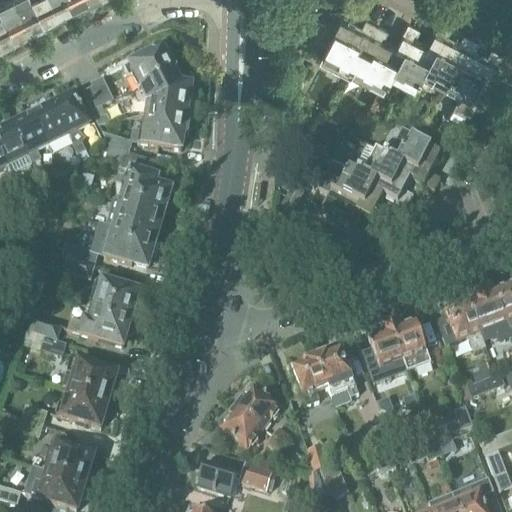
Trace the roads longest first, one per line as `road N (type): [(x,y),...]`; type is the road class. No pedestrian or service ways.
road 1 (residential): [(511,236),(264,322),(199,318)]
road 2 (residential): [(0,84),(161,4),(234,4)]
road 3 (tertiary): [(237,121),(225,219),(199,318)]
road 4 (tertiary): [(199,318),(144,511)]
